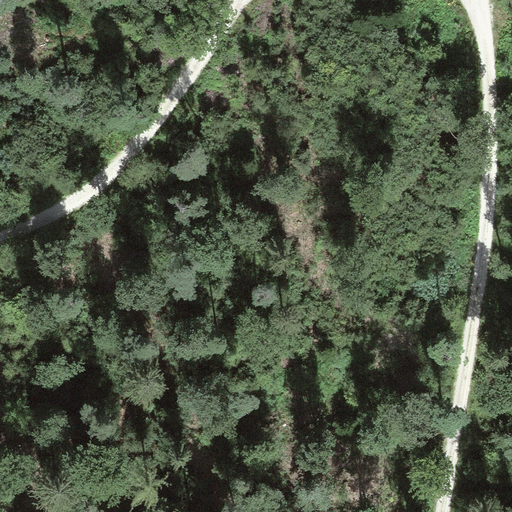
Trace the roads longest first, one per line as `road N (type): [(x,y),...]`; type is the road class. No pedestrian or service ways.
road 1 (track): [(449,511),(485,209),(479,0)]
road 2 (track): [(236,0),(128,158),(85,196),(0,237)]
